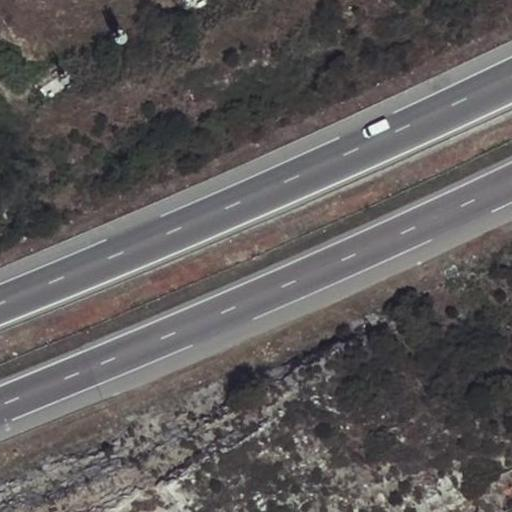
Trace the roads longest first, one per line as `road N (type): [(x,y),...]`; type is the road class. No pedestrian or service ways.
road 1 (motorway): [(511,77),(228,210),(0,303)]
road 2 (motorway): [(0,405),(511,180)]
